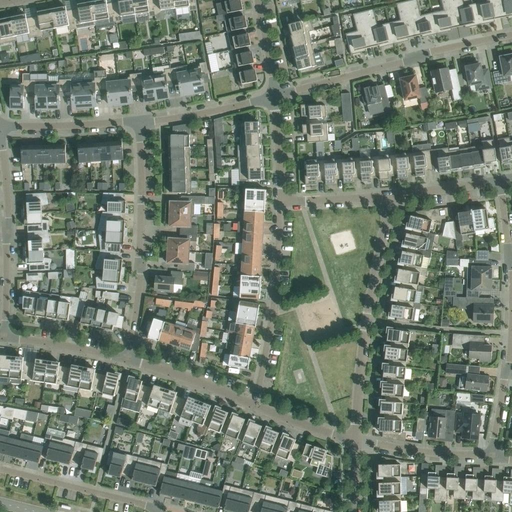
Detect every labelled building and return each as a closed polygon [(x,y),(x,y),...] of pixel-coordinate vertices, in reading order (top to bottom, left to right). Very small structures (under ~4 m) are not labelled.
[(105,0),(103,0),(91,2),(95,22),(108,19),(109,24),(116,22),(112,3),(106,4),(105,0)] [(117,0),(118,2),(112,3),(116,22),(123,21),(122,17),(135,15),(132,0),(117,0)] [(132,0),(135,15),(148,13),(148,17),(155,16),(152,0),(132,0)] [(152,0),(155,16),(156,22),(163,21),(162,11),(175,9),(173,0),(152,0)] [(173,0),(175,9),(176,16),(176,15),(189,13),(189,12),(196,11),(194,0),(173,0)] [(218,16),(223,14),(241,11),(243,11),(240,0),(220,0),(221,3),(216,4),(218,16)] [(416,0),(412,0),(406,2),(415,37),(426,35),(426,37),(432,36),(436,35),(432,13),(420,16),(416,0)] [(440,0),(443,11),(432,13),(436,35),(441,33),(441,34),(447,33),(446,30),(457,28),(451,0),(440,0)] [(462,0),(451,0),(457,28),(469,25),(469,28),(475,26),(479,25),(475,4),(464,6),(462,0)] [(486,0),(487,2),(475,4),(479,25),(484,24),(484,25),(490,23),(489,21),(501,19),(496,0),(486,0)] [(511,0),(496,0),(501,19),(511,16),(511,0)] [(78,9),(72,10),(76,29),(96,26),(95,22),(91,2),(77,5),(78,9)] [(400,21),(389,24),(394,45),(398,43),(398,44),(404,42),(403,40),(415,37),(406,2),(396,4),(400,21)] [(65,7),(51,10),(55,29),(68,26),(69,31),(76,29),(72,10),(66,11),(65,7)] [(38,17),(32,18),(36,37),(43,36),(42,31),(55,29),(51,10),(37,12),(38,17)] [(373,10),(363,12),(372,48),(383,45),(384,47),(389,46),(394,45),(389,24),(377,26),(373,10)] [(223,14),(227,32),(245,28),(245,29),(247,28),(245,16),(243,17),(241,11),(223,14)] [(372,48),(363,12),(353,15),(357,31),(345,34),(351,55),(356,54),(361,53),(361,50),(372,48)] [(25,15),(11,17),(15,37),(16,37),(28,34),(29,38),(36,37),(32,18),(26,19),(25,15)] [(15,37),(11,17),(0,19),(0,44),(17,41),(16,37),(15,37)] [(330,26),(334,37),(340,35),(337,17),(332,18),(333,26),(330,26)] [(290,32),(292,36),(292,37),(309,32),(314,31),(310,19),(303,21),(298,23),(287,26),(289,33),(290,32)] [(227,32),(231,50),(248,46),(251,46),(248,34),(246,35),(245,29),(245,28),(227,32)] [(178,34),(180,42),(201,39),(199,32),(178,34)] [(293,43),(294,48),(311,43),(311,44),(312,43),(309,32),(292,37),(292,36),(289,37),(291,44),(293,43)] [(334,39),(337,55),(343,54),(341,39),(334,39)] [(295,55),(296,59),(314,54),(311,44),(311,43),(294,48),(291,48),(293,55),(295,55)] [(231,50),(235,67),(252,64),(254,64),(252,52),(250,52),(248,46),(231,50)] [(163,48),(149,50),(150,56),(164,55),(163,48)] [(296,59),(293,60),(295,66),(297,66),(298,71),(316,66),(317,66),(318,67),(324,65),(322,59),(321,59),(319,53),(314,54),(296,59)] [(493,73),(495,85),(511,82),(510,76),(511,75),(511,53),(507,54),(507,56),(500,58),(502,71),(493,73)] [(188,69),(188,73),(189,72),(193,95),(194,95),(200,94),(200,92),(204,91),(202,76),(208,75),(205,63),(199,64),(199,66),(188,69)] [(469,85),(475,84),(476,91),(491,88),(487,70),(481,72),(479,65),(473,66),(473,63),(462,65),(465,79),(468,78),(469,85)] [(252,64),(235,67),(239,87),(239,86),(242,86),(242,85),(257,82),(255,70),(253,70),(252,64)] [(176,68),(170,69),(172,82),(178,81),(181,96),(186,95),(186,98),(194,96),(194,95),(193,95),(189,72),(188,73),(177,74),(176,68)] [(165,72),(153,74),(157,101),(158,101),(164,100),(164,99),(168,98),(166,83),(172,82),(170,69),(164,70),(165,72)] [(435,93),(444,91),(451,90),(454,101),(462,100),(457,73),(449,75),(447,69),(431,72),(435,93)] [(94,81),(83,81),(84,109),(85,109),(92,108),(92,107),(96,106),(95,91),(101,90),(100,71),(94,72),(94,81)] [(106,71),(100,71),(101,90),(107,90),(109,105),(113,105),(114,108),(121,107),(121,106),(118,79),(106,80),(106,71)] [(141,73),(135,74),(137,87),(143,86),(145,101),(149,101),(150,103),(158,102),(158,101),(157,101),(153,74),(142,76),(141,73)] [(130,77),(118,79),(121,106),(128,105),(128,103),(132,103),(131,87),(137,87),(135,74),(129,75),(130,77)] [(407,78),(400,80),(402,87),(403,93),(405,100),(404,100),(404,101),(419,97),(421,104),(429,102),(426,87),(418,89),(415,77),(416,77),(416,76),(414,77),(414,76),(407,78)] [(59,83),(47,83),(47,87),(48,110),(55,110),(55,108),(60,108),(59,93),(65,93),(65,80),(59,80),(59,83)] [(71,80),(65,80),(65,93),(72,92),(72,108),(77,108),(77,110),(85,110),(85,109),(84,109),(83,81),(71,82),(71,80)] [(23,93),(30,93),(30,81),(23,81),(23,83),(11,83),(11,92),(9,92),(9,100),(11,100),(11,110),(19,111),(19,109),(23,109),(23,93)] [(30,81),(30,93),(36,93),(36,109),(40,109),(40,112),(48,111),(48,110),(47,87),(47,83),(47,81),(30,81)] [(365,97),(362,98),(364,105),(367,104),(368,106),(370,115),(383,112),(391,110),(384,85),(377,87),(377,85),(376,86),(376,87),(372,88),(372,87),(363,89),(365,97)] [(341,94),(343,122),(352,122),(350,94),(341,94)] [(306,117),(307,125),(320,124),(319,118),(326,118),(325,106),(314,107),(314,105),(300,106),(301,117),(306,117)] [(240,135),(259,134),(259,135),(260,135),(260,127),(258,127),(258,122),(239,123),(240,135)] [(307,125),(302,125),(303,135),(308,134),(308,143),(316,143),(323,142),(328,142),(326,124),(320,124),(307,125)] [(240,135),(241,146),(260,146),(261,146),(261,139),(259,139),(259,135),(259,134),(240,135)] [(169,148),(171,148),(171,147),(189,147),(189,136),(171,135),(171,141),(169,141),(169,148)] [(511,154),(510,141),(509,138),(497,140),(502,164),(509,163),(508,161),(511,160),(511,154)] [(115,142),(111,143),(112,161),(123,160),(122,140),(115,140),(115,142)] [(481,142),(482,146),(484,164),(484,166),(491,165),(491,163),(496,162),(493,140),(481,142)] [(94,144),(89,144),(90,162),(101,161),(100,141),(93,142),(94,144)] [(106,141),(100,141),(101,161),(112,161),(111,143),(106,143),(106,141)] [(323,142),(316,143),(317,160),(324,160),(323,142)] [(59,145),(54,146),(55,164),(66,163),(65,143),(59,143),(59,145)] [(90,162),(89,144),(84,145),(84,143),(78,143),(79,163),(90,162)] [(33,164),(32,146),(28,146),(28,144),(21,144),(22,164),(33,164)] [(37,146),(32,146),(33,164),(44,164),(43,144),(37,144),(37,146)] [(49,144),(43,144),(44,164),(55,164),(54,146),(49,146),(49,144)] [(238,158),(261,157),(262,157),(262,150),(260,150),(260,146),(241,146),(237,146),(238,158)] [(470,147),(470,148),(471,148),(473,166),(473,168),(480,167),(480,165),(484,164),(482,146),(470,147)] [(169,159),(172,159),(190,159),(190,158),(190,147),(189,147),(171,147),(171,148),(171,152),(169,152),(169,159)] [(436,150),(431,150),(432,162),(438,161),(439,174),(446,173),(446,171),(450,170),(451,170),(448,151),(449,151),(448,148),(436,150)] [(459,149),(459,150),(462,168),(462,170),(469,169),(469,167),(473,166),(471,148),(470,148),(459,149)] [(412,152),(412,153),(413,153),(415,172),(415,177),(425,176),(424,171),(433,170),(432,162),(431,150),(412,152)] [(459,150),(449,151),(448,151),(451,170),(450,170),(451,172),(458,171),(457,169),(462,168),(459,150)] [(413,153),(412,153),(395,154),(397,174),(397,179),(407,178),(406,173),(415,172),(413,153)] [(395,154),(378,156),(379,176),(379,181),(389,180),(388,175),(397,174),(395,154)] [(378,156),(360,158),(361,177),(361,182),(371,181),(370,176),(379,176),(378,156)] [(238,170),(239,170),(239,169),(261,168),(261,169),(263,169),(263,162),(261,162),(261,157),(238,158),(238,170)] [(170,171),(172,171),(172,170),(190,170),(190,158),(190,159),(172,159),(172,163),(170,163),(170,171)] [(360,158),(342,159),(343,178),(343,183),(353,183),(352,178),(361,177),(360,158)] [(342,159),(324,160),(325,179),(325,185),(335,184),(334,179),(343,178),(342,159)] [(325,179),(324,160),(317,160),(306,161),(307,172),(305,172),(305,186),(317,185),(316,180),(325,179)] [(239,169),(239,170),(239,186),(258,187),(258,180),(264,180),(263,173),(262,173),(261,169),(261,168),(239,169)] [(170,182),(172,182),(172,181),(191,182),(191,181),(191,170),(190,170),(172,170),(172,171),(172,175),(170,175),(170,182)] [(172,181),(172,182),(172,186),(170,186),(170,193),(191,194),(191,181),(191,182),(172,181)] [(246,190),(245,201),(265,202),(266,191),(246,190)] [(21,210),(21,214),(42,213),(41,206),(48,205),(46,193),(26,194),(26,202),(23,202),(24,209),(22,210),(22,209),(21,210)] [(102,212),(102,213),(122,214),(128,214),(128,209),(127,209),(125,209),(126,201),(123,201),(123,194),(103,193),(101,204),(108,206),(108,212),(102,212)] [(170,213),(170,214),(190,215),(194,215),(194,204),(204,205),(205,201),(205,197),(185,197),(184,203),(180,203),(171,202),(170,213)] [(245,201),(245,211),(265,213),(265,202),(245,201)] [(472,210),(471,210),(475,233),(475,231),(494,228),(493,218),(488,219),(486,209),(472,211),(472,210)] [(411,229),(429,233),(432,221),(427,220),(429,210),(415,212),(413,217),(410,216),(407,228),(411,229)] [(453,222),(455,240),(456,242),(461,241),(462,241),(461,235),(475,233),(471,210),(470,210),(471,212),(458,214),(458,216),(452,217),(452,213),(451,213),(453,222)] [(245,212),(245,222),(263,223),(263,213),(265,213),(245,211),(245,212)] [(27,226),(28,233),(48,232),(49,221),(42,220),(42,213),(21,214),(21,219),(22,219),(22,218),(24,218),(25,226),(27,226)] [(102,213),(98,231),(127,233),(127,228),(126,229),(124,228),(125,221),(122,220),(122,214),(102,213)] [(184,227),(183,233),(197,234),(197,226),(190,226),(190,215),(170,214),(170,216),(170,227),(184,227)] [(237,233),(244,233),(262,234),(263,223),(245,222),(238,222),(237,233)] [(448,238),(455,240),(453,222),(446,223),(448,238)] [(403,246),(407,247),(425,251),(428,239),(427,239),(429,233),(411,229),(409,235),(406,234),(403,246)] [(98,231),(100,251),(120,252),(121,245),(124,245),(124,237),(126,237),(126,238),(127,237),(127,233),(98,231)] [(23,248),(23,252),(43,251),(43,244),(50,243),(48,232),(28,233),(28,240),(25,240),(25,248),(24,248),(23,248)] [(169,238),(168,251),(188,252),(189,242),(196,242),(197,234),(183,233),(183,240),(170,239),(170,238),(169,238)] [(244,233),(243,244),(261,245),(262,234),(244,233)] [(243,244),(243,255),(261,256),(261,245),(243,244)] [(400,264),(403,264),(421,268),(424,256),(423,256),(425,251),(407,247),(405,252),(402,252),(400,264)] [(43,251),(23,252),(23,257),(24,257),(24,256),(26,257),(26,264),(29,264),(29,271),(49,270),(51,259),(43,258),(43,251)] [(95,269),(104,270),(124,272),(124,268),(124,267),(124,268),(122,267),(122,260),(120,260),(120,252),(100,251),(95,269)] [(188,252),(168,251),(167,264),(168,264),(168,263),(181,264),(181,270),(194,271),(195,264),(188,263),(188,252)] [(476,260),(479,260),(488,261),(488,252),(476,251),(476,260)] [(243,255),(242,265),(260,266),(261,256),(243,255)] [(472,273),(471,279),(491,280),(492,268),(479,267),(479,260),(467,260),(467,273),(472,273)] [(396,282),(399,282),(418,286),(418,285),(420,275),(425,276),(427,269),(421,268),(403,264),(402,270),(398,269),(396,282)] [(241,276),(261,277),(260,277),(260,266),(242,265),(242,276),(241,276)] [(104,270),(103,277),(96,278),(97,289),(117,291),(117,284),(120,284),(121,276),(123,276),(123,277),(124,277),(124,272),(104,270)] [(166,293),(169,293),(170,291),(173,292),(174,285),(182,285),(183,273),(171,271),(170,278),(156,277),(155,290),(166,291),(166,293)] [(26,274),(27,281),(42,281),(42,273),(26,274)] [(241,276),(240,287),(260,288),(261,277),(241,276)] [(466,291),(466,298),(478,298),(478,291),(491,292),(491,280),(471,279),(467,279),(466,291)] [(393,299),(396,300),(414,303),(416,292),(422,293),(422,294),(423,286),(418,285),(418,286),(399,282),(398,288),(395,287),(393,299)] [(260,288),(240,287),(240,298),(260,299),(260,288)] [(25,315),(36,316),(38,299),(40,293),(23,291),(23,297),(23,309),(25,310),(25,315)] [(102,298),(118,302),(119,294),(103,292),(102,298)] [(36,316),(46,318),(49,301),(50,295),(40,293),(38,299),(36,316)] [(46,318),(57,319),(60,302),(60,296),(50,295),(49,301),(46,318)] [(69,316),(75,317),(79,298),(71,297),(71,298),(60,296),(60,302),(57,319),(68,321),(69,316)] [(478,298),(466,298),(456,298),(453,297),(453,309),(471,310),(474,312),(473,322),(493,323),(493,311),(490,311),(490,299),(478,298)] [(80,323),(91,326),(95,309),(85,306),(86,300),(79,298),(75,317),(81,318),(80,323)] [(391,309),(390,318),(399,319),(399,321),(398,321),(398,322),(408,323),(409,320),(412,321),(414,309),(419,309),(420,304),(414,303),(396,300),(395,306),(395,310),(392,310),(392,309),(391,309)] [(182,302),(181,308),(188,309),(187,311),(193,312),(194,306),(194,304),(182,302)] [(240,302),(238,313),(257,316),(259,305),(240,302)] [(91,326),(101,328),(105,311),(95,309),(91,326)] [(105,311),(101,328),(112,331),(114,326),(116,326),(119,314),(105,311)] [(228,322),(229,322),(256,327),(257,316),(238,313),(230,311),(228,322)] [(148,338),(158,341),(165,322),(154,319),(153,322),(147,321),(145,333),(149,334),(148,338)] [(169,343),(179,347),(185,330),(187,325),(176,321),(175,326),(169,343)] [(159,340),(169,343),(175,326),(165,323),(165,322),(158,341),(159,341),(159,340)] [(228,333),(235,334),(252,337),(254,327),(255,327),(256,327),(229,322),(227,333),(228,333)] [(185,330),(179,347),(190,350),(192,344),(198,346),(200,335),(201,329),(187,325),(185,330)] [(390,342),(389,348),(408,350),(408,345),(410,332),(407,332),(408,329),(397,328),(398,329),(398,331),(388,329),(387,338),(386,342),(390,342)] [(235,334),(233,345),(250,348),(252,337),(235,334)] [(491,346),(489,346),(481,346),(481,344),(483,344),(484,336),(474,335),(454,334),(453,345),(470,346),(469,358),(480,359),(479,362),(489,362),(489,359),(490,359),(491,346)] [(230,355),(250,359),(250,358),(249,358),(250,348),(233,345),(226,344),(225,350),(219,349),(218,353),(230,355)] [(388,360),(387,366),(406,368),(406,362),(408,350),(389,348),(386,347),(384,360),(388,360)] [(0,377),(9,378),(12,357),(4,356),(0,355),(0,377)] [(250,359),(230,355),(228,366),(248,370),(250,359)] [(21,379),(27,380),(29,362),(23,361),(24,358),(12,357),(9,378),(9,384),(21,385),(21,379)] [(32,381),(44,383),(48,361),(36,359),(35,363),(29,362),(27,380),(33,381),(32,381)] [(56,385),(62,386),(65,367),(59,366),(60,363),(48,361),(44,383),(56,385)] [(67,387),(79,389),(84,367),(72,365),(71,368),(65,367),(62,386),(67,387)] [(466,366),(447,365),(446,373),(465,375),(466,366)] [(386,378),(386,384),(404,385),(404,380),(406,368),(387,366),(384,366),(383,378),(386,378)] [(91,391),(96,392),(101,374),(95,373),(95,370),(84,367),(79,389),(91,391)] [(101,374),(96,392),(102,394),(114,397),(114,393),(118,394),(120,384),(119,384),(119,385),(117,385),(119,375),(107,372),(107,376),(101,374)] [(467,374),(465,389),(486,392),(487,388),(488,388),(489,381),(488,381),(488,377),(467,374)] [(139,413),(142,404),(147,387),(141,385),(142,382),(130,378),(128,388),(126,387),(126,386),(121,406),(133,409),(132,411),(139,412),(139,413)] [(385,396),(384,402),(403,403),(403,398),(404,385),(386,384),(382,384),(381,396),(385,396)] [(147,406),(158,410),(165,389),(154,385),(153,389),(147,387),(142,404),(147,406)] [(170,414),(175,415),(181,398),(176,396),(177,393),(165,389),(158,410),(170,414)] [(470,403),(484,404),(485,396),(471,394),(470,403)] [(191,422),(192,422),(200,401),(188,397),(187,400),(181,398),(175,415),(180,417),(181,418),(179,423),(189,427),(191,422)] [(215,412),(210,409),(211,406),(200,401),(192,422),(199,425),(197,428),(197,429),(197,430),(197,431),(197,432),(198,432),(198,433),(198,434),(199,434),(205,437),(208,429),(215,412)] [(383,414),(383,420),(402,421),(402,416),(403,403),(384,402),(381,402),(380,414),(383,414)] [(49,406),(41,405),(40,410),(48,412),(57,414),(58,407),(49,406)] [(3,407),(2,415),(1,417),(13,420),(13,419),(15,409),(3,407)] [(225,435),(225,436),(232,418),(227,416),(228,413),(216,408),(215,412),(208,429),(220,433),(225,435)] [(27,411),(15,409),(13,419),(24,422),(27,411)] [(76,409),(75,416),(90,419),(91,412),(76,409)] [(445,418),(430,417),(429,437),(435,438),(435,439),(437,441),(445,442),(446,432),(453,432),(455,411),(445,410),(445,418)] [(59,421),(68,423),(70,416),(64,415),(61,414),(59,421)] [(462,438),(466,439),(469,439),(468,440),(470,441),(472,441),(473,441),(475,441),(475,439),(478,440),(479,426),(480,427),(481,425),(481,423),(481,422),(481,420),(479,420),(480,416),(464,414),(464,415),(457,414),(455,432),(462,433),(462,438)] [(242,442),(249,425),(244,423),(245,420),(233,415),(232,418),(225,436),(237,440),(242,442)] [(70,416),(68,423),(77,425),(79,417),(70,416)] [(416,432),(423,433),(424,419),(417,419),(416,432)] [(402,421),(383,420),(380,420),(379,432),(382,432),(382,438),(402,441),(402,440),(402,433),(401,433),(402,421)] [(259,449),(266,432),(261,430),(262,426),(250,422),(249,425),(242,442),(253,447),(259,449)] [(0,454),(4,455),(8,438),(10,432),(0,429),(0,454)] [(276,456),(283,439),(277,436),(279,433),(267,429),(266,432),(259,449),(270,454),(276,456)] [(4,455),(16,458),(22,434),(21,434),(20,440),(8,438),(4,455)] [(16,458),(27,461),(33,437),(22,434),(16,458)] [(46,459),(58,462),(64,439),(46,434),(43,446),(41,455),(47,456),(46,459)] [(293,463),(299,449),(300,446),(294,443),(296,440),(284,435),(283,439),(276,456),(287,461),(287,460),(293,463)] [(39,464),(41,455),(43,446),(32,443),(34,437),(33,437),(27,461),(39,464)] [(71,462),(76,464),(79,452),(77,451),(79,443),(68,440),(64,439),(58,462),(70,465),(71,462)] [(79,452),(76,464),(82,465),(81,468),(94,471),(97,460),(100,460),(100,462),(101,462),(106,441),(105,441),(103,449),(100,448),(97,447),(84,444),(82,452),(79,452)] [(121,475),(127,476),(130,464),(127,463),(130,455),(116,452),(114,451),(110,450),(112,443),(112,442),(106,463),(107,463),(107,462),(111,463),(108,475),(121,478),(121,475)] [(300,446),(299,449),(304,451),(302,456),(311,459),(309,465),(318,467),(315,474),(332,479),(332,457),(326,455),(327,451),(306,444),(305,448),(300,446)] [(132,481),(144,484),(150,460),(148,460),(135,457),(133,465),(130,464),(127,476),(133,478),(132,481)] [(378,477),(382,477),(400,477),(400,465),(396,465),(396,460),(381,457),(381,465),(378,465),(378,477)] [(157,484),(162,485),(166,472),(163,471),(165,464),(152,461),(150,460),(144,484),(156,487),(157,484)] [(427,489),(428,473),(428,464),(421,463),(420,488),(427,489)] [(293,469),(291,476),(301,479),(303,472),(293,469)] [(160,494),(172,497),(177,475),(166,472),(162,485),(160,494)] [(446,503),(446,490),(447,478),(439,478),(439,477),(435,477),(436,473),(428,473),(427,489),(427,495),(426,499),(427,499),(428,488),(436,489),(435,499),(445,500),(445,503),(446,503)] [(172,497),(183,500),(189,477),(178,474),(177,475),(172,497)] [(465,501),(465,491),(466,479),(465,479),(458,479),(458,478),(454,478),(454,474),(447,474),(447,478),(446,490),(455,490),(454,497),(464,497),(464,501),(465,501)] [(484,502),(484,492),(485,481),(484,480),(477,480),(477,479),(473,479),(473,475),(466,475),(465,479),(466,479),(465,491),(473,491),(473,498),(483,499),(483,502),(484,502)] [(502,504),(503,493),(503,482),(496,481),(496,480),(492,480),(492,476),(484,476),(484,480),(485,481),(484,492),(492,493),(492,499),(502,500),(502,504)] [(183,500),(195,503),(201,480),(189,477),(183,500)] [(379,496),(382,496),(382,495),(401,495),(401,483),(400,483),(400,477),(382,477),(382,483),(378,483),(379,487),(379,496)] [(503,493),(511,494),(510,504),(511,503),(511,481),(511,478),(503,477),(503,482),(503,493)] [(195,503),(207,506),(211,488),(213,482),(201,479),(201,480),(195,503)] [(224,510),(232,511),(236,511),(242,489),(240,489),(227,486),(225,494),(222,493),(219,506),(220,506),(225,507),(224,510)] [(219,509),(220,506),(219,506),(222,493),(223,491),(222,491),(211,488),(207,506),(219,509)] [(254,511),(257,502),(255,501),(257,493),(244,490),(242,489),(236,511),(254,511)] [(312,507),(311,511),(332,511),(332,494),(331,494),(332,511),(314,508),(314,507),(312,507)] [(273,511),(277,498),(275,498),(262,495),(260,503),(257,502),(254,511),(273,511)] [(382,495),(382,496),(383,501),(379,501),(379,505),(379,511),(401,511),(401,501),(401,495),(382,495)] [(292,511),(293,511),(290,510),(292,502),(279,499),(277,498),(273,511),(292,511)] [(311,511),(312,507),(311,506),(310,507),(297,503),(295,511),(293,511),(292,511),(311,511)]
